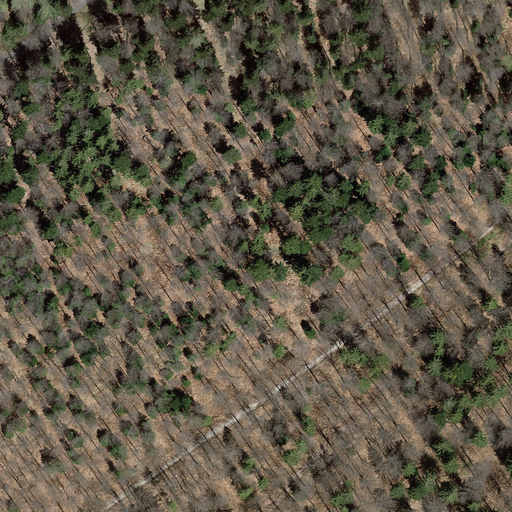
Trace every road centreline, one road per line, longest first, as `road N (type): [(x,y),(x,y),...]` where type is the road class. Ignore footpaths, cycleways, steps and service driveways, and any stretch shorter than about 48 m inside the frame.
road 1 (track): [(99,511),(294,378),(511,208)]
road 2 (track): [(511,233),(270,511)]
road 3 (track): [(105,0),(0,66)]
